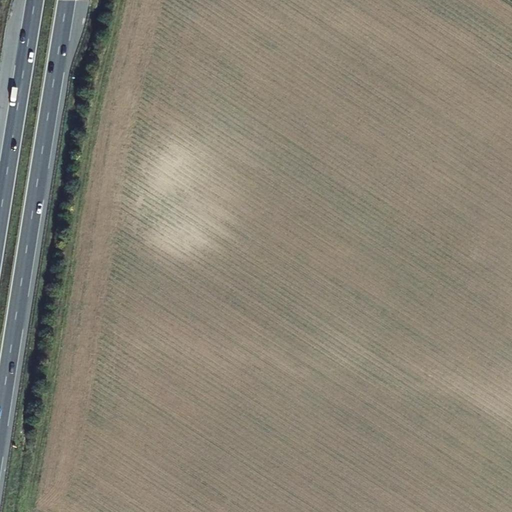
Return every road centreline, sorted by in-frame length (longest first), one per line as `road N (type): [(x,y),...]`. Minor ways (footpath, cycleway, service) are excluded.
road 1 (trunk): [(0,417),(66,0)]
road 2 (trunk): [(34,0),(0,217)]
